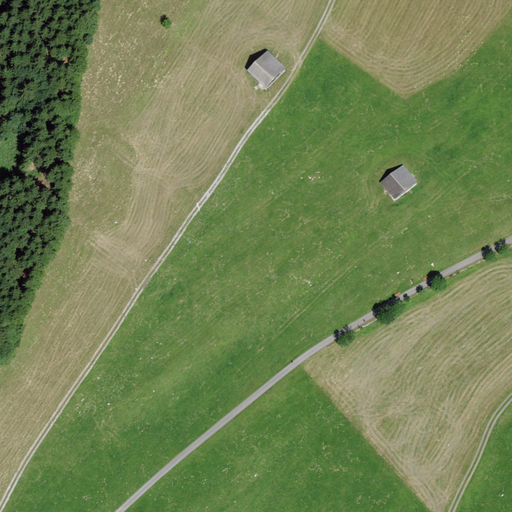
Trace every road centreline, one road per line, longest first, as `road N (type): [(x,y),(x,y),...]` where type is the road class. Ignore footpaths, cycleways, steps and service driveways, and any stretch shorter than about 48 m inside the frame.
road 1 (track): [(0,509),(294,72),(332,0)]
road 2 (unclassified): [(511,239),(309,349),(118,511)]
road 3 (track): [(451,511),(511,399)]
